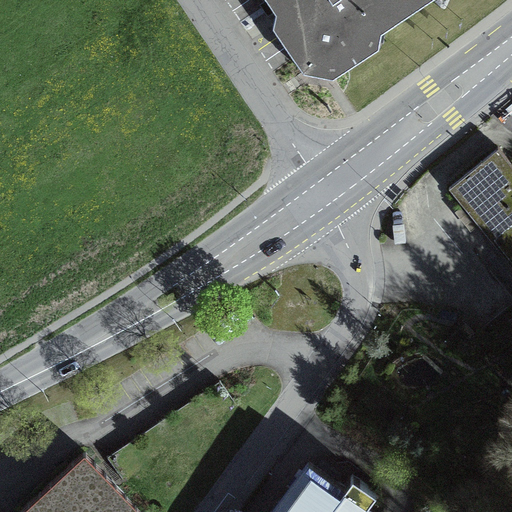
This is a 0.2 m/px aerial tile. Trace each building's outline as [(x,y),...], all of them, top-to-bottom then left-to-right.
[(269,0),(282,19),(273,26),(304,72),(333,77),(378,47),(381,31),(428,0),(269,0)] [(511,163),(498,147),(449,187),(511,264),(511,163)] [(461,326),(441,344),(450,355),(470,337),(461,326)] [(220,380),(107,456),(122,478),(235,402),(220,380)] [(141,511),(84,450),(17,511),(141,511)] [(269,511),(382,511),(368,501),(376,490),(353,474),(345,484),(309,458),(269,511)]
